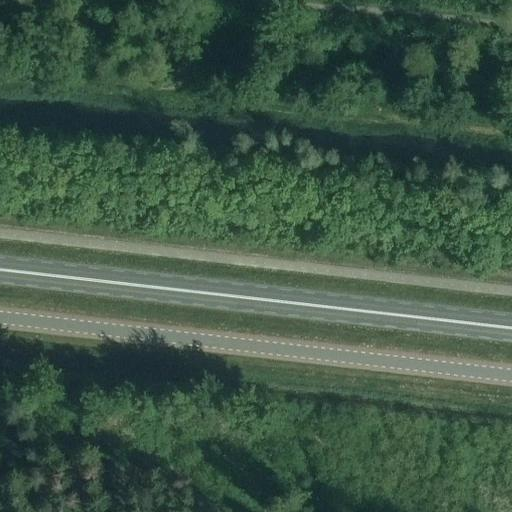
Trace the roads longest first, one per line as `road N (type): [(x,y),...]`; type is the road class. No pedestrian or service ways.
road 1 (primary): [(511,330),(0,272)]
road 2 (unclassified): [(0,319),(511,377)]
